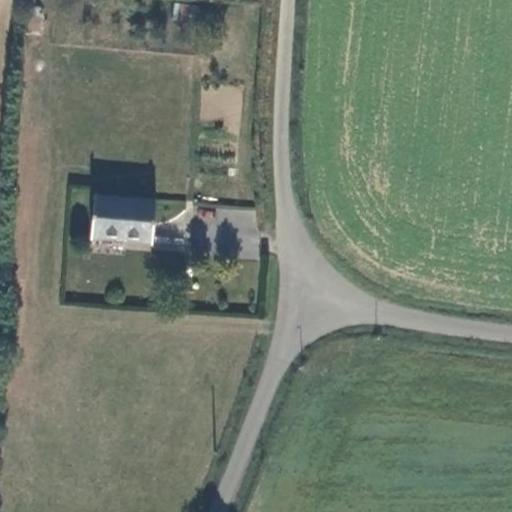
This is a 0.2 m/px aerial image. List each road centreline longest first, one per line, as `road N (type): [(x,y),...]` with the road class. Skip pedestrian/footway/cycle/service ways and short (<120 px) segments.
road 1 (unclassified): [(293,298),(281,141),(291,0)]
road 2 (unclassified): [(293,298),(227,511)]
road 3 (unclassified): [(511,332),(293,298)]
